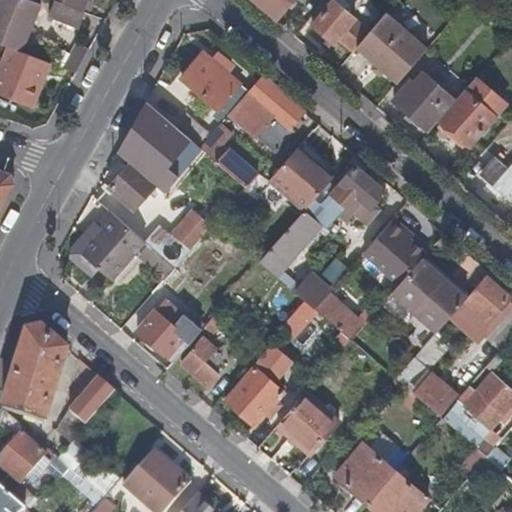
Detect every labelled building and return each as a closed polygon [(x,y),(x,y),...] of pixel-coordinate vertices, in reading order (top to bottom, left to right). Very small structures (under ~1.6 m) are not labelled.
[(28,0),(0,0),(0,45),(5,47),(20,53),(39,4),(28,0)] [(53,0),(52,3),(56,4),(81,14),(82,14),(88,0),(53,0)] [(297,0),(251,0),(278,23),(297,0)] [(344,0),(336,0),(335,2),(346,11),(351,6),(344,0)] [(511,11),(498,0),(474,0),(511,32),(511,11)] [(338,39),(353,52),(356,48),(369,33),(346,11),(335,2),(334,1),(313,26),(334,44),(338,39)] [(75,30),(81,14),(56,4),(50,21),(75,30)] [(356,48),(399,83),(430,47),(388,11),(369,33),(356,48)] [(76,74),(90,49),(79,44),(63,70),(76,74)] [(44,81),(50,65),(20,53),(5,47),(0,62),(0,95),(40,109),(50,83),(44,81)] [(239,101),(248,91),(226,72),(232,66),(219,54),(214,61),(204,52),(182,78),(225,117),(239,101)] [(311,117),(262,75),(248,91),(239,101),(253,112),(254,124),(283,148),(311,117)] [(395,101),(430,131),(439,120),(454,103),(424,75),(414,86),(411,83),(395,101)] [(454,103),(439,120),(470,147),(496,117),(465,90),(454,103)] [(185,112),(175,126),(199,147),(210,134),(185,112)] [(210,134),(199,147),(244,187),(256,173),(224,142),(234,130),(223,120),(210,134)] [(279,167),(278,168),(269,180),(304,210),(316,196),(332,178),(327,174),(332,168),(302,141),(285,161),(279,167)] [(483,172),(511,198),(511,173),(495,158),(483,172)] [(105,189),(97,202),(109,212),(122,223),(156,184),(130,162),(105,189)] [(377,204),(387,192),(356,165),(331,194),(354,214),(356,213),(370,225),(383,210),(377,204)] [(0,208),(12,188),(6,174),(0,172),(0,208)] [(304,210),(260,261),(276,276),(320,225),(313,220),(326,205),(316,196),(304,210)] [(163,281),(174,268),(170,264),(159,254),(122,223),(109,212),(96,227),(99,230),(80,254),(111,279),(131,255),(163,281)] [(408,230),(395,217),(363,254),(398,284),(423,256),(426,253),(404,235),(408,230)] [(159,254),(170,264),(180,253),(168,244),(159,254)] [(468,295),(423,256),(398,284),(390,294),(435,333),(454,311),(463,301),(468,295)] [(320,274),(330,282),(343,265),(333,257),(320,274)] [(314,308),(315,309),(329,293),(330,292),(312,275),(301,287),(285,273),(279,279),(305,301),(314,308)] [(486,275),(475,288),(468,295),(464,300),(496,328),(503,320),(503,318),(510,309),(505,304),(511,298),(486,275)] [(315,309),(351,340),(359,330),(364,325),(329,293),(315,309)] [(464,300),(463,301),(454,311),(486,340),(496,328),(464,300)] [(305,301),(284,324),(293,332),(314,308),(305,301)] [(180,343),(184,347),(196,333),(179,319),(173,325),(158,313),(154,317),(150,313),(136,331),(167,357),(180,343)] [(214,313),(200,329),(209,337),(222,320),(214,313)] [(45,423),(67,350),(41,326),(26,330),(2,407),(45,423)] [(429,366),(446,345),(431,332),(414,353),(429,366)] [(218,375),(213,371),(205,364),(209,360),(216,351),(201,338),(180,362),(207,387),(218,375)] [(223,376),(232,384),(250,364),(241,356),(223,376)] [(404,369),(397,377),(411,390),(428,370),(414,358),(404,369)] [(205,364),(213,371),(216,366),(209,360),(205,364)] [(254,428),(283,394),(254,369),(225,402),(254,428)] [(415,393),(443,418),(461,397),(432,372),(415,393)] [(442,419),(487,458),(495,449),(483,438),(511,404),(511,391),(492,373),(475,392),(469,387),(461,397),(443,418),(442,419)] [(379,387),(384,392),(387,389),(396,379),(390,374),(379,387)] [(115,391),(100,378),(75,407),(58,429),(58,434),(69,444),(115,391)] [(422,402),(396,379),(387,389),(414,411),(422,402)] [(309,455),(337,421),(306,395),(277,428),(309,455)] [(26,429),(2,407),(0,414),(0,426),(16,441),(0,459),(0,468),(18,485),(46,454),(22,433),(26,429)] [(334,476),(368,505),(396,472),(362,443),(334,476)] [(121,480),(105,500),(94,511),(111,511),(132,489),(139,495),(142,492),(154,502),(165,490),(176,499),(189,484),(154,453),(142,466),(139,464),(123,482),(121,480)] [(396,472),(368,505),(376,511),(417,511),(429,499),(396,472)] [(27,511),(0,488),(0,511),(27,511)] [(210,511),(195,499),(184,511),(210,511)]
